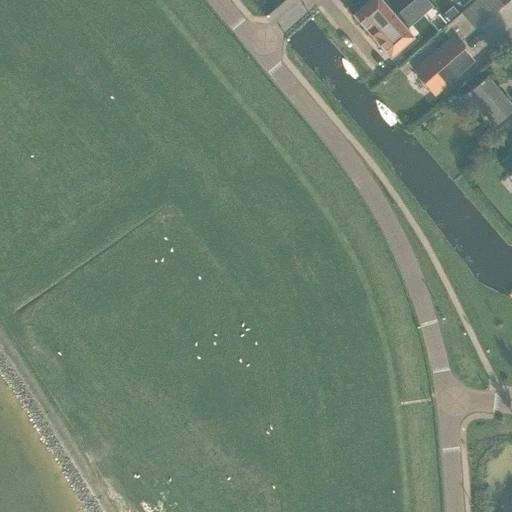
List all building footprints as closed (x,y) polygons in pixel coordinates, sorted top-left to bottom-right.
[(368,0),(351,15),(370,37),(394,16),(380,0),(368,0)] [(370,37),(389,58),(413,38),(406,29),(432,6),(426,0),(412,0),(394,16),(370,37)] [(482,0),(475,0),(470,4),(484,20),(493,13),(482,0)] [(497,0),(482,0),(493,13),(502,5),(497,0)] [(475,28),(484,20),(470,4),(461,12),(475,28)] [(449,9),(445,12),(443,14),(449,22),(459,14),(452,6),(449,9)] [(457,43),(474,29),(461,13),(441,30),(449,39),(413,70),(434,95),(472,61),(457,43)] [(494,125),(511,109),(511,107),(486,77),(482,81),(481,80),(478,83),(479,84),(467,94),(494,125)] [(511,178),(511,153),(500,164),(511,178)]
